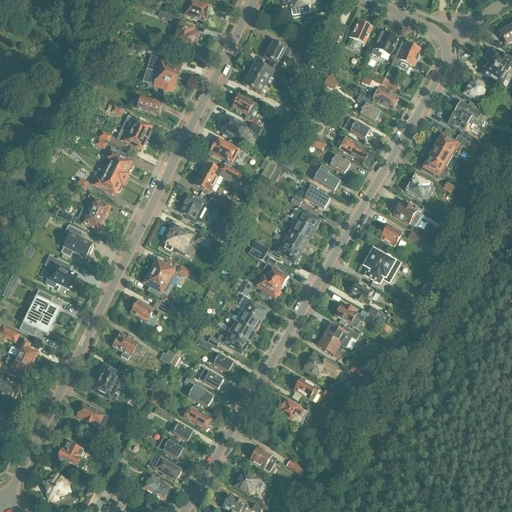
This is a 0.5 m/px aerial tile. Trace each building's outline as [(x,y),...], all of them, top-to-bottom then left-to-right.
[(30,2),(23,0),(14,0),(13,6),(28,11),(30,2)] [(283,0),(283,1),(283,4),(284,6),(285,8),(290,7),(291,17),(311,13),(310,8),(311,7),(311,5),(315,4),(313,0),(283,0)] [(208,8),(189,2),(184,17),(203,23),(204,22),(206,22),(207,19),(205,17),(208,8)] [(159,18),(173,22),(174,17),(161,13),(159,18)] [(350,40),(347,47),(354,50),(357,43),(364,47),(372,29),(371,29),(370,27),(366,25),(364,26),(358,23),(356,28),(354,27),(349,40),(350,40)] [(164,41),(162,43),(159,50),(176,56),(179,47),(194,52),(199,36),(193,35),(194,31),(179,26),(176,35),(175,35),(173,36),(171,43),(164,41)] [(511,26),(499,35),(506,45),(511,41),(511,26)] [(332,32),(327,44),(339,49),(344,37),(332,32)] [(380,38),(374,50),(372,56),(379,60),(382,54),(390,57),(397,41),(396,40),(396,38),(391,36),(389,37),(383,34),(381,39),(380,38)] [(265,60),(270,63),(273,64),(272,66),(281,71),(285,64),(286,64),(292,53),(285,49),(285,50),(274,44),(265,60)] [(406,45),(399,62),(407,66),(406,68),(410,70),(406,78),(416,82),(422,70),(415,67),(419,57),(417,56),(420,51),(412,48),(413,46),(408,44),(408,46),(406,45)] [(489,58),(491,59),(488,63),(507,74),(511,65),(511,61),(496,53),(495,52),(494,52),(492,52),(491,52),(490,53),(489,53),(489,54),(489,56),(489,58)] [(337,57),(334,64),(343,68),(346,61),(337,57)] [(150,58),(148,67),(146,72),(174,81),(176,77),(180,75),(181,72),(180,70),(180,68),(162,62),(150,58)] [(310,65),(319,70),(317,74),(322,76),(327,66),(313,59),(310,65)] [(250,76),(267,85),(272,88),(276,81),(275,80),(281,71),(272,66),(273,64),(270,63),(267,70),(256,65),(254,70),(252,69),(249,74),(251,75),(250,76)] [(488,63),(482,74),(500,85),(507,74),(488,63)] [(333,66),(328,74),(336,79),(341,71),(333,66)] [(145,76),(156,80),(153,88),(171,94),(172,92),(174,91),(175,89),(173,85),(174,81),(146,72),(145,76)] [(250,76),(244,87),(261,97),(267,85),(250,76)] [(377,85),(361,77),(358,83),(377,92),(380,86),(377,85)] [(384,81),(382,87),(396,94),(399,88),(384,81)] [(465,95),(478,103),(479,102),(485,106),(493,93),(486,89),(473,81),(471,84),(470,84),(466,91),(467,92),(465,95)] [(380,90),(374,101),(392,112),(399,101),(380,90)] [(140,100),(136,110),(142,112),(158,117),(158,115),(160,115),(161,112),(160,111),(162,106),(141,99),(142,95),(136,93),(134,98),(140,100)] [(511,99),(502,94),(499,100),(511,107),(511,99)] [(231,109),(246,117),(245,121),(257,127),(259,122),(254,120),(254,119),(256,114),(258,114),(261,108),(247,101),(247,102),(238,98),(235,103),(234,103),(232,106),(233,107),(231,109)] [(315,99),(308,111),(316,116),(323,104),(315,99)] [(361,103),(356,113),(374,124),(380,114),(366,106),(361,103)] [(456,112),(454,115),(468,123),(477,129),(482,122),(477,120),(480,115),(460,104),(458,108),(456,107),(455,110),(456,112)] [(283,114),(291,119),(291,120),(300,125),(303,119),(295,115),(296,113),(286,107),(283,114)] [(107,112),(111,113),(111,114),(122,117),(124,110),(114,108),(113,109),(108,108),(107,112)] [(471,133),(477,136),(480,130),(477,129),(468,123),(454,115),(453,117),(451,117),(449,119),(450,121),(447,126),(462,134),(460,138),(469,144),(472,140),(468,137),(471,133)] [(124,130),(130,133),(129,133),(147,142),(151,135),(149,134),(151,130),(132,120),(130,124),(127,123),(124,130)] [(222,132),(221,134),(238,144),(239,143),(244,145),(249,135),(251,136),(252,134),(258,137),(263,130),(252,125),(249,130),(246,129),(229,120),(225,127),(224,126),(221,131),(222,132)] [(364,142),(370,131),(356,124),(350,134),(364,142)] [(95,135),(99,137),(98,139),(108,144),(111,137),(97,131),(95,135)] [(127,139),(124,137),(121,142),(140,152),(143,146),(144,147),(147,142),(129,133),(127,139)] [(437,148),(453,157),(457,159),(463,148),(475,156),(479,149),(469,144),(460,138),(458,138),(454,145),(442,138),(441,140),(439,140),(437,144),(438,146),(437,148)] [(107,146),(97,141),(95,147),(104,151),(107,146)] [(210,155),(230,165),(234,167),(238,158),(236,157),(241,148),(229,142),(227,146),(217,141),(214,147),(211,150),(211,154),(210,155)] [(346,142),(338,155),(352,163),(354,160),(363,165),(369,154),(354,146),(346,142)] [(332,150),(321,144),(317,150),(328,157),(332,150)] [(453,157),(437,148),(430,160),(446,169),(453,157)] [(110,162),(107,167),(127,177),(130,170),(129,169),(131,165),(111,155),(108,161),(110,162)] [(325,166),(330,168),(344,177),(350,166),(336,158),(331,155),(325,166)] [(264,162),(277,169),(280,162),(268,156),(264,162)] [(440,179),(444,182),(450,172),(446,169),(430,160),(424,170),(440,179)] [(261,169),(264,171),(261,177),(270,181),(275,172),(277,169),(264,162),(261,169)] [(200,174),(199,176),(215,185),(215,184),(219,186),(222,180),(230,184),(236,172),(222,165),(219,172),(205,165),(203,169),(203,168),(202,170),(201,170),(199,173),(200,174)] [(106,167),(101,177),(121,188),(127,177),(107,167),(106,167)] [(275,172),(270,181),(269,183),(274,186),(280,174),(275,172)] [(101,177),(95,174),(90,185),(114,198),(117,193),(118,194),(121,188),(101,177)] [(326,175),(320,186),(334,194),(340,184),(326,175)] [(195,184),(193,188),(209,196),(215,185),(199,176),(198,177),(197,178),(195,181),(196,182),(195,184)] [(89,184),(78,179),(75,185),(86,190),(89,184)] [(409,190),(408,192),(421,200),(427,204),(435,190),(429,187),(416,179),(414,182),(413,181),(408,190),(409,190)] [(308,193),(304,200),(323,211),(329,201),(316,193),(318,189),(306,183),(302,180),(298,188),(308,193)] [(443,190),(451,195),(455,189),(446,184),(443,190)] [(261,197),(265,189),(259,186),(255,193),(261,197)] [(288,198),(293,200),(291,204),(299,209),(302,203),(289,196),(288,198)] [(209,203),(226,213),(230,206),(212,197),(209,203)] [(184,206),(180,215),(188,219),(187,221),(196,225),(198,223),(202,226),(211,210),(206,207),(202,205),(188,198),(186,199),(183,203),(184,206)] [(92,206),(90,205),(87,212),(104,221),(110,209),(94,201),(92,206)] [(423,209),(422,211),(416,208),(414,211),(403,204),(402,205),(400,204),(393,216),(409,225),(409,224),(414,227),(416,229),(422,220),(438,229),(441,223),(445,225),(446,222),(423,209)] [(286,218),(314,233),(315,231),(317,231),(318,228),(318,226),(320,222),(298,209),(294,211),(290,218),(287,216),(286,218)] [(73,224),(81,228),(83,225),(99,233),(104,221),(87,212),(83,210),(78,221),(76,220),(73,224)] [(441,210),(438,217),(448,222),(451,216),(441,210)] [(56,218),(70,225),(73,218),(59,211),(56,218)] [(312,237),(314,233),(286,218),(285,221),(293,226),(289,232),(308,243),(309,241),(311,241),(312,238),(312,237)] [(393,248),(401,235),(387,227),(379,240),(393,248)] [(166,246),(164,251),(170,254),(173,249),(183,254),(187,246),(190,248),(196,236),(189,233),(188,235),(173,228),(168,238),(166,239),(165,241),(166,243),(164,245),(166,246)] [(237,240),(218,230),(214,239),(232,249),(237,240)] [(407,240),(428,252),(433,244),(412,233),(407,240)] [(214,243),(199,234),(194,243),(209,251),(214,243)] [(282,244),(282,245),(301,256),(304,250),(305,250),(307,247),(306,246),(307,245),(288,234),(285,240),(276,235),(274,240),(282,244)] [(69,235),(63,249),(84,260),(91,246),(69,235)] [(301,256),(282,245),(276,254),(295,265),(298,260),(299,260),(301,257),(301,256)] [(396,265),(391,263),(372,252),(364,268),(369,271),(365,278),(379,285),(382,278),(388,281),(396,265)] [(270,260),(260,255),(257,261),(266,266),(270,260)] [(175,278),(174,277),(176,273),(157,263),(154,269),(152,270),(151,272),(152,273),(150,275),(167,284),(171,286),(175,278)] [(52,267),(44,281),(66,292),(67,289),(69,289),(71,284),(71,282),(73,278),(52,267)] [(177,274),(176,274),(186,280),(187,279),(190,274),(190,273),(181,267),(180,267),(177,274)] [(263,279),(280,289),(282,290),(288,279),(266,267),(260,277),(263,279)] [(148,280),(145,286),(161,295),(159,299),(162,301),(164,296),(167,298),(172,287),(171,286),(167,284),(150,275),(150,276),(148,276),(147,278),(148,280)] [(257,289),(275,299),(280,289),(263,279),(257,289)] [(253,288),(239,280),(235,286),(249,294),(253,288)] [(355,301),(362,304),(363,303),(369,306),(375,295),(356,284),(355,286),(353,285),(350,291),(352,292),(350,295),(356,299),(355,301)] [(237,309),(235,307),(234,308),(261,323),(267,313),(248,302),(249,300),(247,299),(249,294),(235,286),(233,290),(238,293),(237,294),(244,298),(240,303),(237,309)] [(409,307),(413,300),(391,288),(387,295),(409,307)] [(162,301),(161,303),(180,313),(183,307),(174,302),(175,302),(167,298),(164,296),(162,301)] [(158,301),(152,311),(154,312),(161,315),(178,325),(183,315),(180,313),(161,303),(158,301)] [(33,302),(29,312),(50,323),(54,313),(33,302)] [(138,303),(131,314),(142,320),(141,322),(142,328),(147,331),(152,330),(157,321),(158,321),(161,315),(154,312),(152,311),(138,303)] [(341,306),(334,317),(350,327),(356,330),(361,322),(354,319),(357,315),(354,313),(355,312),(344,306),(344,307),(341,306)] [(238,315),(240,316),(236,322),(255,333),(261,323),(234,308),(232,311),(238,314),(238,315)] [(379,313),(371,308),(368,314),(387,325),(391,319),(379,312),(379,313)] [(28,312),(22,324),(43,335),(50,323),(28,312)] [(223,325),(221,330),(222,330),(222,331),(229,335),(248,346),(254,335),(235,324),(231,330),(229,329),(223,325)] [(378,330),(388,335),(391,329),(382,324),(378,330)] [(323,338),(339,347),(340,346),(346,350),(352,339),(356,342),(359,337),(344,328),(341,333),(331,327),(328,332),(328,331),(323,338)] [(19,336),(2,328),(0,331),(0,337),(15,344),(19,336)] [(395,331),(392,336),(403,341),(406,336),(395,331)] [(211,338),(208,344),(217,349),(220,344),(223,346),(224,345),(225,345),(241,355),(242,355),(248,346),(229,335),(226,340),(221,337),(218,342),(211,338)] [(113,349),(123,355),(121,359),(127,362),(129,359),(130,359),(135,351),(141,354),(144,348),(138,345),(138,346),(132,343),(133,340),(128,337),(127,339),(120,336),(116,344),(114,343),(112,346),(113,349)] [(198,338),(195,343),(199,345),(200,347),(210,353),(213,347),(202,341),(198,338)] [(321,345),(319,349),(339,361),(342,356),(336,353),(339,347),(323,338),(320,343),(321,345)] [(30,346),(22,342),(14,358),(30,366),(31,365),(32,365),(34,361),(33,360),(36,356),(27,351),(30,346)] [(384,351),(380,356),(388,360),(391,355),(384,351)] [(166,356),(163,355),(160,361),(170,367),(176,356),(168,352),(166,356)] [(30,366),(14,358),(9,356),(2,371),(14,378),(16,375),(24,379),(27,373),(28,373),(30,369),(29,368),(30,366)] [(176,356),(170,367),(174,369),(180,358),(176,356)] [(208,365),(213,367),(213,366),(227,374),(233,364),(219,356),(217,361),(212,358),(208,365)] [(316,380),(318,377),(328,377),(334,381),(340,370),(325,361),(323,363),(312,357),(303,372),(316,380)] [(350,373),(360,378),(363,372),(353,367),(350,373)] [(99,372),(95,380),(115,390),(116,389),(121,391),(124,385),(125,386),(131,374),(124,371),(121,377),(104,368),(101,373),(99,372)] [(205,371),(199,381),(200,382),(203,384),(217,392),(223,381),(209,373),(205,371)] [(193,389),(188,398),(207,409),(213,399),(196,389),(199,385),(187,379),(184,384),(193,389)] [(0,396),(11,402),(12,401),(15,402),(19,392),(16,391),(17,390),(1,382),(1,381),(0,380),(0,396)] [(93,389),(91,393),(109,402),(114,404),(118,397),(113,395),(115,390),(95,380),(91,387),(93,389)] [(158,388),(143,380),(139,387),(150,392),(150,391),(155,394),(158,388)] [(296,389),(294,392),(309,401),(313,403),(316,397),(319,391),(300,381),(299,383),(298,382),(297,382),(294,387),(294,388),(296,389)] [(324,397),(331,402),(335,395),(327,391),(324,397)] [(155,396),(151,404),(158,408),(162,400),(155,396)] [(278,416),(292,424),(293,424),(301,429),(305,422),(304,421),(306,417),(315,423),(316,421),(318,417),(309,411),(307,414),(287,402),(285,405),(284,405),(280,412),(280,413),(278,416)] [(93,427),(93,425),(103,430),(108,419),(103,416),(83,406),(82,409),(80,410),(79,413),(80,414),(78,418),(85,421),(84,423),(93,427)] [(0,418),(4,421),(8,412),(0,407),(0,418)] [(190,409),(184,419),(191,423),(205,431),(211,421),(190,409)] [(124,418),(135,423),(138,417),(127,412),(124,418)] [(175,419),(163,412),(160,417),(172,424),(175,419)] [(112,422),(128,430),(132,423),(116,415),(112,422)] [(139,425),(131,438),(137,441),(142,432),(150,436),(154,428),(145,423),(143,427),(139,425)] [(187,443),(193,433),(176,423),(170,433),(187,443)] [(163,439),(157,450),(163,453),(177,461),(183,450),(163,439)] [(57,459),(76,469),(77,467),(83,470),(86,464),(80,462),(81,460),(80,459),(83,452),(68,445),(65,451),(62,450),(61,453),(59,453),(58,455),(59,457),(57,459)] [(107,453),(92,447),(88,454),(103,461),(107,453)] [(257,449),(250,462),(270,474),(277,461),(271,457),(257,449)] [(121,456),(133,463),(137,456),(125,450),(121,456)] [(156,472),(175,483),(175,484),(182,472),(181,472),(162,461),(161,460),(158,466),(154,464),(151,469),(155,471),(155,472),(156,472)] [(119,462),(112,475),(122,480),(129,467),(119,462)] [(294,464),(290,462),(286,468),(301,477),(305,471),(303,470),(305,468),(296,462),(294,464)] [(245,474),(236,488),(251,497),(256,489),(260,491),(264,485),(260,483),(245,474)] [(153,476),(145,489),(165,501),(171,490),(157,482),(159,479),(153,476)] [(116,497),(123,484),(109,477),(103,491),(116,497)] [(48,500),(64,495),(71,493),(68,485),(67,485),(65,478),(43,485),(46,492),(45,494),(46,496),(47,497),(48,500)] [(85,497),(87,498),(83,505),(93,510),(102,493),(90,487),(85,497)] [(246,511),(249,508),(244,505),(244,504),(235,499),(234,501),(229,498),(228,501),(225,501),(223,504),(224,506),(223,509),(227,511),(246,511)] [(119,511),(120,511),(122,507),(114,503),(110,511),(119,511)]
